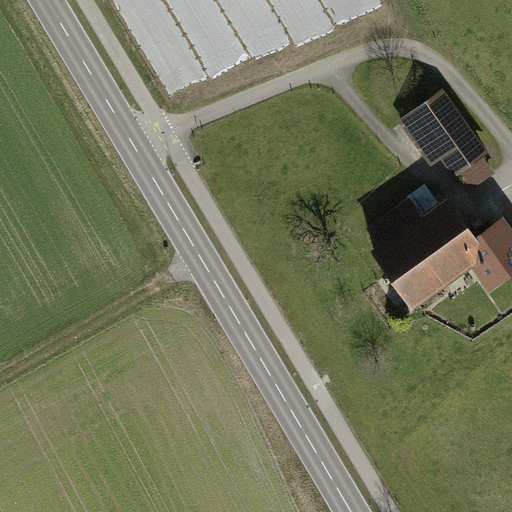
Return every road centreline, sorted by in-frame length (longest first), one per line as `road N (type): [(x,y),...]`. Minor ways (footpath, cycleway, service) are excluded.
road 1 (residential): [(135,147),(319,67),(396,45),(439,62),(511,141)]
road 2 (primary): [(135,147),(351,511)]
road 3 (track): [(201,256),(0,370)]
road 4 (primary): [(48,0),(135,147)]
